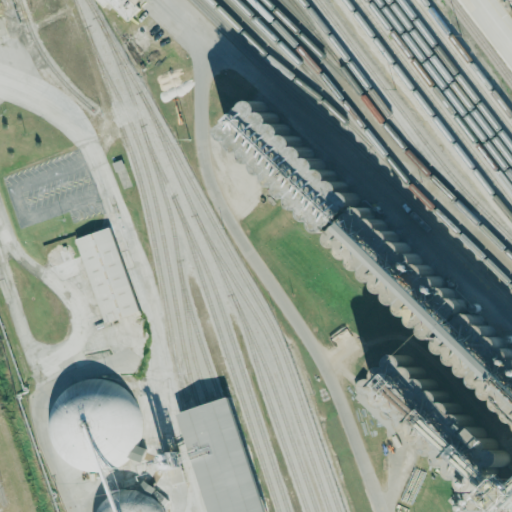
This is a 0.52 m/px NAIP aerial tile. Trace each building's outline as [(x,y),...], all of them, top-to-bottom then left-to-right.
[(94,0),(103,8),(107,3),(126,22),(138,10),(129,1),(130,0),(137,0),(138,0),(94,0)] [(75,237),(104,323),(139,311),(110,226),(75,237)] [(65,388),(78,381),(92,378),(107,380),(120,386),(131,395),(138,408),(141,422),(139,437),(133,450),(123,461),(110,468),(96,471),(82,469),(69,463),(58,453),(51,440),(48,426),(50,412),(56,399),(65,388)] [(209,511),(177,412),(227,396),(265,511),(209,511)] [(477,424),(470,431),(485,445),(492,437),(477,424)] [(107,496),(118,490),(129,488),(141,489),(151,494),(160,502),(166,511),(96,511),(100,505),(107,496)]
